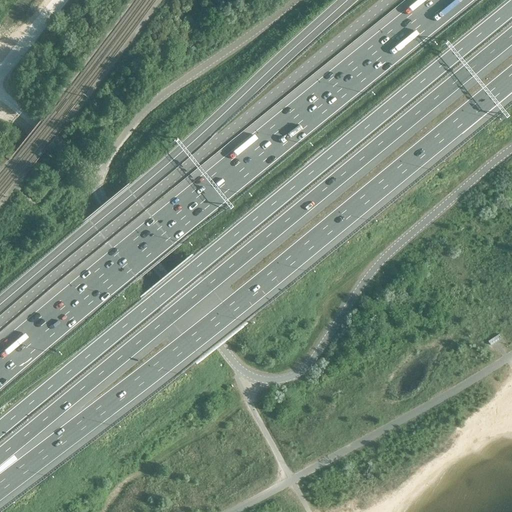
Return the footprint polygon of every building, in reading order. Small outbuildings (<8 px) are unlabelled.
[(345,257),(343,258),(340,255),(329,265),(334,270),(336,268),(339,272),(350,261),(345,257)] [(498,335),(488,342),(490,346),(501,338),(498,335)] [(228,430),(224,434),(232,443),(236,439),(228,430)] [(201,435),(195,440),(199,446),(205,441),(201,435)] [(196,445),(188,450),(191,455),(200,449),(196,445)]
